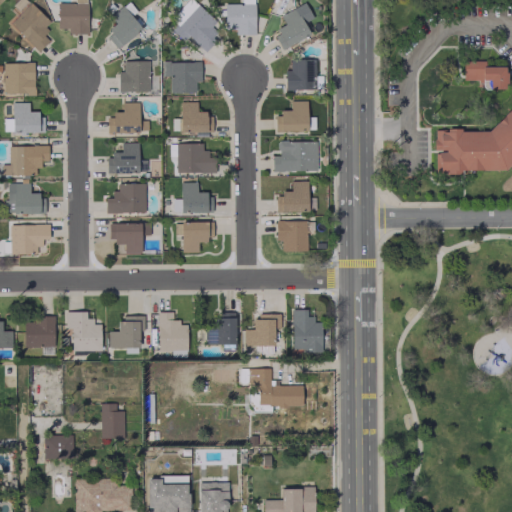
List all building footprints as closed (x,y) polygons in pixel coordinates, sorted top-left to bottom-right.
[(73,0),(73,3),(56,2),(56,28),(67,28),(67,33),(86,33),(86,0),(73,0)] [(215,21),(191,0),(189,0),(166,26),(182,41),(187,36),(202,50),(218,34),(210,26),(215,21)] [(50,23),(29,2),(8,24),(37,51),(47,40),(40,33),(50,23)] [(308,34),(302,22),(311,17),(303,2),(279,15),(284,23),(271,30),(281,48),(308,34)] [(254,34),(253,3),(223,3),(224,29),(233,28),(234,34),(254,34)] [(108,15),(115,25),(104,33),(114,48),(140,30),(122,5),(108,15)] [(314,59),(288,60),(289,70),(283,70),(284,89),(314,89),(314,59)] [(117,91),(148,91),(147,60),(121,60),(122,71),(116,71),(117,91)] [(483,66),(483,60),(461,60),(462,80),(481,79),(481,89),(504,88),(503,66),(483,66)] [(160,76),(168,76),(168,92),(194,92),(194,81),(199,81),(199,61),(160,61),(160,76)] [(32,62),(1,62),(2,94),(33,93),(32,62)] [(305,130),(305,100),(288,100),(288,109),(275,110),(275,131),(305,130)] [(10,102),(11,132),(42,132),(42,112),(27,113),(27,101),(10,102)] [(195,101),(178,101),(178,133),(211,132),(211,113),(195,113),(195,101)] [(105,114),(105,132),(137,132),(136,102),(120,102),(120,113),(105,114)] [(511,102),(487,130),(433,129),(433,150),(434,150),(433,171),(502,172),(511,160),(511,102)] [(314,140),(276,141),(277,155),(270,156),(270,171),(315,169),(314,140)] [(119,142),(119,151),(105,152),(106,173),(137,172),(136,142),(119,142)] [(213,172),(214,156),(207,156),(207,149),(200,149),(200,143),(175,143),(174,172),(213,172)] [(46,145),(7,145),(7,164),(0,163),(0,175),(34,174),(34,167),(39,167),(39,160),(47,160),(46,145)] [(274,193),(274,211),(306,210),(306,180),(288,181),(289,192),(274,193)] [(195,181),(178,182),(179,212),(211,212),(210,193),(195,193),(195,181)] [(28,183),(5,182),(4,212),(43,213),(43,194),(28,194),(28,183)] [(104,212),(143,212),(142,182),(113,183),(113,197),(104,197),(104,212)] [(279,250),(305,250),(305,233),(312,233),(312,220),(274,220),(274,240),(279,240),(279,250)] [(180,251),(196,251),(196,239),(211,239),(211,221),(179,221),(180,251)] [(139,252),(138,222),(107,223),(107,241),(122,241),(122,252),(139,252)] [(47,223),(8,224),(8,253),(38,252),(37,239),(47,238),(47,223)] [(290,348),(300,348),(300,352),(319,352),(319,322),(312,322),(311,315),(305,315),(305,308),(289,309),(290,348)] [(84,310),(63,311),(64,328),(70,328),(70,350),(99,350),(98,323),(91,324),(91,318),(85,318),(84,310)] [(185,350),(185,321),(170,321),(170,311),(156,311),(155,349),(185,350)] [(233,343),(232,311),(215,312),(216,329),(204,329),(204,344),(233,343)] [(278,313),(253,313),(253,328),(242,328),(242,344),(272,345),(272,328),(278,328),(278,313)] [(52,346),(52,315),(33,315),(33,321),(21,321),(21,346),(52,346)] [(137,330),(142,330),(142,315),(118,315),(118,330),(106,330),(107,347),(137,347),(137,330)] [(0,346),(9,347),(9,330),(0,329),(0,346)] [(300,385),(276,385),(276,379),(268,379),(268,368),(238,368),(238,382),(256,382),(256,405),(300,405),(300,385)] [(121,437),(122,410),(114,410),(114,402),(99,402),(98,437),(121,437)] [(41,435),(42,458),(70,457),(70,434),(41,435)] [(186,511),(186,476),(145,476),(145,511),(186,511)] [(98,511),(98,510),(130,510),(129,485),(114,485),(113,477),(72,478),(72,511),(98,511)] [(225,511),(225,481),(196,482),(196,511),(225,511)] [(311,511),(312,487),(278,486),(278,499),(261,499),(261,511),(311,511)]
